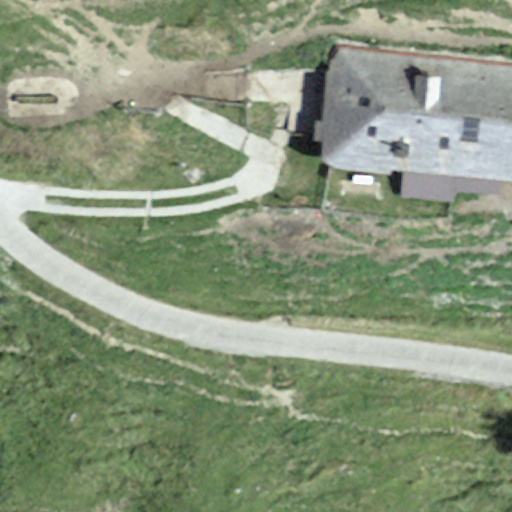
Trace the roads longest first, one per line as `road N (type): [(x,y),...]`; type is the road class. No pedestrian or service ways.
road 1 (track): [(511,364),(169,320),(48,262),(0,219)]
road 2 (track): [(0,195),(170,207),(250,177),(291,93)]
